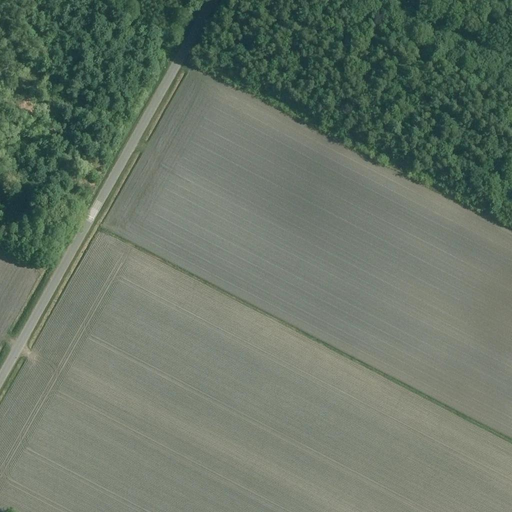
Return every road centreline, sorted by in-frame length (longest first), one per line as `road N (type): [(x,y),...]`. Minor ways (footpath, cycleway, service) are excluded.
road 1 (tertiary): [(0,379),(212,0)]
road 2 (track): [(511,101),(328,0)]
road 3 (track): [(84,0),(145,31),(197,81)]
